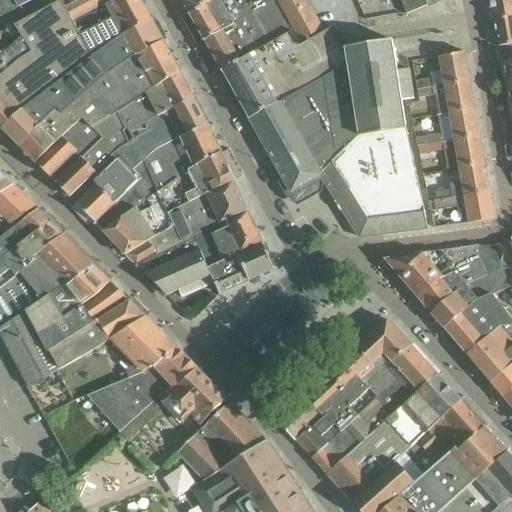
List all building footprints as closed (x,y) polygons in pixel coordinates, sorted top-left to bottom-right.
[(0,0),(0,17),(31,0),(0,0)] [(107,10),(126,0),(62,0),(61,1),(72,22),(85,15),(87,21),(107,10)] [(92,30),(80,36),(91,58),(121,37),(151,21),(139,0),(126,0),(107,10),(112,19),(92,30)] [(181,0),(189,14),(213,0),(181,0)] [(274,2),(272,0),(213,0),(189,14),(204,41),(253,14),(274,2)] [(277,0),(300,40),(319,29),(303,0),(277,0)] [(403,0),(401,1),(406,14),(427,5),(424,0),(403,0)] [(511,0),(488,0),(492,19),(493,19),(511,15),(511,0)] [(80,36),(72,22),(61,1),(36,14),(70,74),(91,58),(80,36)] [(253,14),(204,41),(221,71),(249,55),(290,32),(274,2),(253,14)] [(0,128),(2,130),(18,114),(41,96),(70,74),(36,14),(13,26),(31,51),(19,60),(0,77),(0,128)] [(511,15),(493,19),(498,47),(511,44),(511,15)] [(18,114),(2,130),(18,147),(55,111),(60,116),(74,104),(86,93),(105,77),(127,63),(162,42),(151,21),(121,37),(91,58),(70,74),(41,96),(18,114)] [(0,77),(19,60),(31,51),(13,26),(0,33),(0,77)] [(249,55),(221,71),(249,120),(277,104),(347,63),(345,46),(334,28),(299,47),(290,32),(249,55)] [(322,175),(316,178),(319,184),(323,181),(360,237),(428,229),(406,128),(401,100),(414,99),(409,69),(397,71),(392,39),(374,42),(372,42),(345,46),(347,63),(354,108),(358,135),(321,173),(322,175)] [(162,42),(127,63),(136,80),(173,60),(162,42)] [(444,85),(469,81),(465,53),(439,57),(442,72),(430,74),(431,80),(416,82),(417,90),(433,87),(444,85)] [(511,59),(501,62),(505,88),(511,86),(511,59)] [(180,73),(173,60),(136,80),(124,86),(98,105),(109,116),(116,112),(133,100),(180,73)] [(98,105),(124,86),(136,80),(127,63),(105,77),(86,93),(98,105)] [(277,104),(249,120),(269,157),(354,108),(347,63),(277,104)] [(116,112),(126,130),(128,128),(134,138),(134,139),(146,132),(147,133),(150,131),(144,122),(153,118),(156,116),(193,99),(180,73),(133,100),(116,112)] [(433,87),(417,90),(418,98),(434,95),(437,115),(449,113),(474,108),(469,81),(444,85),(433,87)] [(35,164),(72,127),(81,120),(90,128),(109,116),(98,105),(86,93),(74,104),(60,116),(55,111),(18,147),(25,153),(25,154),(24,155),(24,157),(25,158),(27,159),(29,158),(29,157),(35,164)] [(121,147),(115,153),(119,157),(131,170),(155,151),(207,125),(193,99),(156,116),(153,118),(144,122),(150,131),(147,133),(146,132),(134,139),(130,141),(121,147)] [(354,108),(269,157),(290,193),(316,178),(322,175),(321,173),(358,135),(354,108)] [(425,137),(414,139),(416,147),(426,145),(442,142),(454,140),(479,136),(474,108),(449,113),(437,115),(441,134),(425,137)] [(100,138),(58,180),(55,183),(69,198),(115,153),(121,147),(130,141),(124,131),(126,130),(116,112),(109,116),(90,128),(100,138)] [(81,120),(72,127),(35,164),(49,178),(53,175),(58,180),(100,138),(90,128),(81,120)] [(155,151),(131,170),(133,172),(140,179),(94,223),(101,230),(135,208),(147,199),(162,189),(172,182),(188,170),(220,153),(207,125),(155,151)] [(134,139),(134,138),(128,128),(126,130),(124,131),(130,141),(134,139)] [(454,140),(442,142),(443,150),(455,148),(458,168),(484,163),(479,136),(454,140)] [(443,150),(442,142),(426,145),(428,152),(443,150)] [(162,189),(147,199),(151,208),(162,202),(167,214),(190,202),(234,181),(220,153),(188,170),(172,182),(162,189)] [(94,223),(140,179),(133,172),(131,170),(119,157),(73,202),(94,223)] [(450,190),(435,193),(436,200),(489,191),(484,163),(458,168),(461,183),(449,185),(450,190)] [(0,194),(12,185),(0,173),(0,194)] [(190,202),(167,214),(174,227),(178,233),(182,241),(193,236),(209,229),(248,211),(234,181),(190,202)] [(34,207),(12,185),(0,194),(0,239),(7,234),(4,230),(34,207)] [(494,218),(490,197),(489,191),(436,200),(433,201),(435,211),(457,208),(457,212),(466,210),(468,222),(494,218)] [(135,208),(101,230),(125,256),(156,238),(164,233),(174,227),(167,214),(162,202),(151,208),(147,199),(135,208)] [(37,210),(7,234),(0,239),(0,262),(21,244),(49,222),(37,210)] [(248,211),(209,229),(193,236),(199,250),(207,268),(262,244),(248,211)] [(0,262),(0,288),(5,285),(34,261),(31,258),(39,253),(61,235),(49,222),(21,244),(0,262)] [(164,233),(156,238),(125,256),(135,265),(157,254),(168,248),(182,241),(178,233),(174,227),(164,233)] [(5,285),(0,288),(0,327),(27,310),(54,293),(65,286),(94,267),(61,235),(39,253),(31,258),(34,261),(5,285)] [(182,241),(168,248),(174,261),(199,250),(193,236),(182,241)] [(510,243),(495,245),(499,268),(468,282),(464,285),(431,313),(444,328),(475,301),(489,295),(511,285),(511,254),(510,245),(510,243)] [(174,261),(144,274),(166,296),(190,322),(219,295),(274,270),(262,244),(207,268),(199,250),(174,261)] [(495,245),(477,248),(479,259),(450,273),(442,278),(419,299),(431,313),(464,285),(468,282),(499,268),(495,245)] [(174,261),(168,248),(157,254),(135,265),(144,274),(174,261)] [(479,259),(477,248),(385,259),(419,299),(442,278),(450,273),(479,259)] [(109,282),(94,267),(65,286),(54,293),(27,310),(39,333),(79,306),(109,282)] [(79,306),(39,333),(47,350),(80,331),(128,301),(109,282),(79,306)] [(475,301),(444,328),(467,355),(499,326),(509,327),(511,326),(511,321),(489,295),(475,301)] [(0,327),(0,337),(27,387),(98,347),(109,340),(145,318),(128,301),(80,331),(47,350),(39,333),(27,310),(0,327)] [(219,340),(237,324),(226,312),(208,327),(219,340)] [(175,348),(145,318),(109,340),(126,356),(137,367),(125,372),(125,373),(119,376),(122,381),(153,368),(175,348)] [(387,320),(356,349),(374,368),(361,380),(370,389),(377,397),(392,414),(437,375),(387,320)] [(499,326),(467,355),(491,383),(511,365),(511,326),(509,327),(499,326)] [(109,340),(98,347),(101,352),(106,349),(120,362),(126,356),(109,340)] [(193,365),(175,348),(153,368),(122,381),(87,396),(120,432),(136,417),(151,403),(156,408),(161,403),(197,369),(193,365)] [(322,416),(294,441),(298,445),(300,444),(312,457),(328,444),(331,441),(342,431),(377,397),(370,389),(361,380),(374,368),(356,349),(304,397),(322,416)] [(511,387),(511,365),(491,383),(503,396),(511,387)] [(200,425),(226,399),(197,369),(161,403),(181,423),(190,415),(200,425)] [(328,444),(312,457),(352,502),(370,484),(405,452),(415,442),(417,441),(428,430),(434,425),(433,424),(460,400),(437,375),(392,414),(377,397),(342,431),(331,441),(328,444)] [(511,387),(503,396),(511,406),(511,387)] [(322,416),(304,397),(277,422),(294,441),(322,416)] [(415,442),(405,452),(424,473),(436,463),(454,448),(457,451),(484,427),(460,400),(433,424),(434,425),(428,430),(417,441),(415,442)] [(136,417),(120,432),(118,433),(124,440),(127,443),(160,413),(156,408),(151,403),(136,417)] [(177,452),(202,479),(261,446),(223,408),(177,452)] [(388,505),(380,511),(441,511),(459,496),(507,452),(484,427),(457,451),(454,448),(436,463),(424,473),(388,505)] [(312,511),(266,440),(261,446),(202,479),(201,480),(203,483),(197,488),(206,501),(212,498),(221,511),(312,511)] [(370,484),(352,502),(361,511),(380,511),(388,505),(424,473),(405,452),(370,484)] [(493,511),(507,501),(511,497),(511,498),(511,456),(508,452),(459,496),(441,511),(493,511)] [(511,511),(511,506),(507,501),(493,511),(511,511)] [(47,511),(39,503),(29,511),(47,511)]
